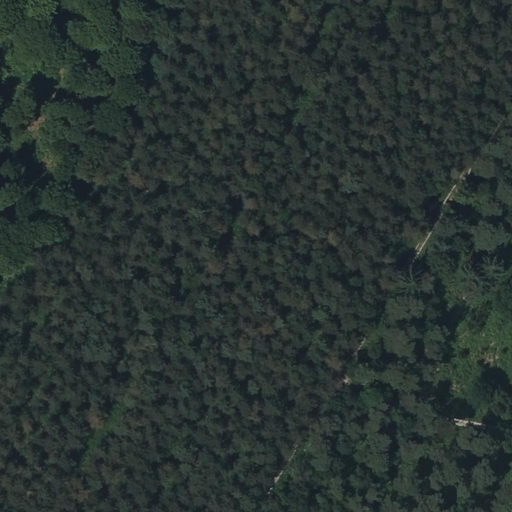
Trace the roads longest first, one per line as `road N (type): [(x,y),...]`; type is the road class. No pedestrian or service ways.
road 1 (track): [(511,99),(254,511)]
road 2 (track): [(511,434),(328,393)]
